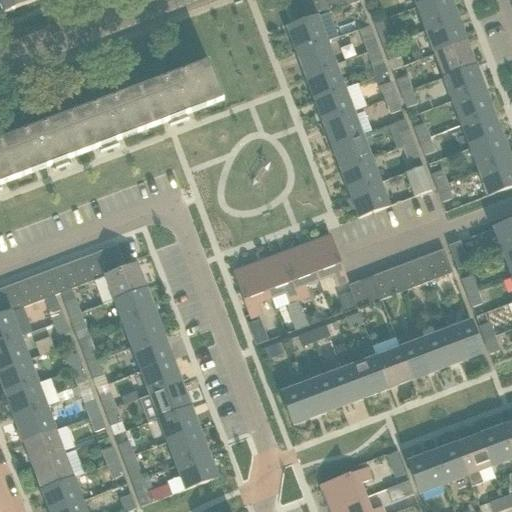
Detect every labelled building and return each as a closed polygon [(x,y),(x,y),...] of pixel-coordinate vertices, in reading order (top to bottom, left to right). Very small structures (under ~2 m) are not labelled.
[(0,0),(0,5),(3,14),(40,0),(0,0)] [(296,26),(303,23),(294,0),(293,0),(287,2),(296,26)] [(294,0),(303,23),(314,19),(307,0),(294,0)] [(317,18),(326,15),(320,0),(307,0),(314,19),(317,18)] [(336,11),(337,11),(332,0),(320,0),(326,15),(336,11)] [(332,0),(337,11),(348,7),(345,0),(332,0)] [(425,31),(457,19),(449,0),(436,0),(416,8),(425,31)] [(296,26),(287,30),(296,53),(326,42),(317,18),(314,19),(303,23),(296,26)] [(434,55),(466,43),(457,19),(425,31),(434,55)] [(382,48),(393,44),(383,20),(373,24),(382,48)] [(366,53),(377,49),(368,28),(358,32),(366,53)] [(305,77),(335,66),(326,42),(296,53),(305,77)] [(443,79),(475,67),(466,43),(434,55),(443,79)] [(388,62),(398,58),(393,44),(382,48),(388,62)] [(371,67),(381,62),(377,49),(366,53),(371,67)] [(186,115),(223,102),(209,63),(139,90),(153,128),(169,122),(170,126),(170,128),(189,121),(188,119),(186,115)] [(314,101),(344,89),(335,66),(305,77),(314,101)] [(452,102),(484,90),(475,67),(443,79),(452,102)] [(401,95),(411,91),(406,77),(396,81),(401,95)] [(385,101),(395,97),(390,83),(380,87),(385,101)] [(323,124),(353,113),(344,89),(314,101),(323,124)] [(117,142),(153,128),(139,90),(69,116),(84,154),(100,148),(101,152),(100,152),(101,154),(120,147),(119,145),(118,145),(117,142)] [(461,126),(493,114),(484,90),(452,102),(461,126)] [(406,109),(417,105),(411,91),(401,95),(406,109)] [(390,115),(401,111),(395,97),(385,101),(390,115)] [(332,148),(362,137),(353,113),(323,124),(332,148)] [(470,150),(502,138),(493,114),(461,126),(470,150)] [(69,160),(84,154),(69,116),(0,142),(0,143),(14,180),(52,166),(53,170),(52,170),(53,172),(72,165),(71,163),(70,163),(69,160)] [(404,120),(393,125),(402,149),(413,145),(404,120)] [(419,142),(429,138),(424,124),(414,128),(419,142)] [(341,171),(371,160),(362,137),(332,148),(341,171)] [(424,156),(434,152),(429,138),(419,142),(424,156)] [(479,174),(511,162),(502,138),(470,150),(479,174)] [(0,187),(0,185),(14,180),(0,143),(0,192),(2,191),(2,189),(1,190),(0,187)] [(406,162),(418,158),(413,145),(402,149),(406,162)] [(350,195),(380,184),(371,160),(341,171),(350,195)] [(488,197),(511,188),(511,165),(511,162),(479,174),(488,197)] [(415,198),(431,192),(422,168),(406,174),(415,198)] [(436,189),(447,186),(441,171),(431,175),(436,189)] [(359,219),(388,208),(380,184),(350,195),(359,219)] [(442,203),(452,199),(447,186),(436,189),(442,203)] [(502,253),(511,249),(511,222),(493,229),(502,253)] [(347,283),(330,239),(329,237),(304,246),(317,282),(331,277),(335,288),(347,283)] [(457,270),(469,266),(460,242),(448,247),(457,270)] [(114,274),(125,270),(116,246),(105,251),(114,274)] [(304,287),(317,282),(304,246),(280,255),(298,303),(308,299),(304,287)] [(511,277),(511,276),(511,249),(502,253),(511,277)] [(103,278),(114,274),(105,251),(94,255),(103,278)] [(440,279),(452,274),(443,251),(432,255),(440,279)] [(94,282),(103,278),(94,255),(83,259),(91,283),(94,282)] [(288,306),(298,303),(280,255),(257,264),(270,300),(284,295),(288,306)] [(429,283),(440,279),(432,255),(420,260),(429,283)] [(80,287),(91,283),(83,259),(72,264),(80,287)] [(418,287),(429,283),(420,260),(409,264),(418,287)] [(70,291),(72,290),(80,287),(72,264),(60,268),(70,291)] [(256,305),(270,300),(257,264),(233,273),(251,319),(260,315),(256,305)] [(406,292),(418,287),(409,264),(398,268),(406,292)] [(103,278),(94,282),(103,306),(114,302),(146,290),(137,266),(125,270),(114,274),(103,278)] [(58,295),(59,295),(70,291),(60,268),(49,272),(58,295)] [(390,298),(401,294),(392,270),(381,274),(390,298)] [(47,300),(58,295),(49,272),(38,276),(47,300)] [(379,302),(390,298),(381,274),(370,278),(379,302)] [(36,304),(47,300),(38,276),(27,281),(36,304)] [(466,294),(476,290),(471,277),(461,281),(466,294)] [(368,306),(379,302),(370,278),(359,282),(368,306)] [(24,308),(36,304),(27,281),(15,285),(24,308)] [(356,311),(368,306),(359,282),(347,287),(355,307),(356,311)] [(13,313),(24,308),(15,285),(4,289),(13,313)] [(13,313),(4,289),(0,290),(0,312),(2,317),(13,313)] [(68,319),(81,314),(72,290),(70,291),(59,295),(68,319)] [(123,325),(155,313),(146,290),(114,302),(123,325)] [(471,309),(482,305),(476,290),(466,294),(471,309)] [(343,312),(355,307),(349,293),(337,298),(343,312)] [(53,325),(64,320),(58,307),(47,311),(53,325)] [(315,311),(303,315),(307,327),(319,323),(315,311)] [(0,344),(21,336),(13,313),(2,317),(0,317),(0,344)] [(132,349),(164,337),(155,313),(123,325),(132,349)] [(77,343),(90,338),(81,314),(68,319),(77,343)] [(347,330),(362,325),(358,314),(343,319),(347,330)] [(302,315),(290,320),(294,332),(307,327),(303,315),(302,315)] [(58,339),(69,335),(64,320),(53,325),(58,339)] [(256,344),(265,340),(258,322),(249,325),(256,344)] [(459,364),(483,355),(471,323),(447,332),(459,364)] [(483,342),(494,338),(489,324),(478,328),(483,342)] [(316,344),(329,339),(324,327),(312,332),(316,344)] [(302,349),(316,344),(312,332),(297,337),(302,349)] [(435,373),(459,364),(447,332),(423,341),(435,373)] [(0,371),(30,360),(21,336),(0,344),(0,371)] [(141,373),(172,361),(164,337),(132,349),(141,373)] [(86,366),(99,361),(90,338),(77,343),(86,366)] [(487,353),(499,349),(494,338),(483,342),(487,353)] [(411,382),(435,373),(423,341),(400,350),(411,382)] [(268,361),(283,356),(278,344),(263,350),(268,361)] [(388,390),(411,382),(400,350),(376,359),(388,390)] [(71,372),(82,368),(77,354),(66,358),(71,372)] [(364,399),(388,390),(376,359),(352,368),(364,399)] [(0,381),(6,396),(39,384),(30,360),(0,371),(0,381)] [(91,381),(104,376),(99,361),(86,366),(91,381)] [(150,396),(181,384),(172,361),(141,373),(150,396)] [(77,387),(87,383),(82,368),(71,372),(77,387)] [(340,408),(364,399),(352,368),(328,376),(340,408)] [(317,417),(340,408),(328,376),(305,385),(317,417)] [(15,420),(47,408),(39,384),(6,396),(15,420)] [(159,420),(190,408),(181,384),(150,396),(159,420)] [(293,426),(317,417),(305,385),(281,394),(293,426)] [(116,409),(114,403),(111,395),(99,399),(105,413),(116,409)] [(89,419),(99,415),(94,401),(83,405),(89,419)] [(24,444),(56,432),(47,408),(15,420),(24,444)] [(168,444),(199,432),(190,408),(159,420),(168,444)] [(110,427),(121,422),(116,409),(105,413),(110,427)] [(93,433),(104,429),(99,415),(89,419),(93,433)] [(511,453),(511,424),(502,428),(511,453)] [(491,468),(511,460),(511,453),(502,428),(479,437),(491,468)] [(32,468),(65,455),(56,432),(24,444),(32,468)] [(176,467),(208,455),(199,432),(168,444),(176,467)] [(478,473),(491,468),(479,437),(455,446),(467,477),(471,488),(482,484),(478,473)] [(123,460),(133,457),(128,443),(118,447),(123,460)] [(471,488),(467,477),(455,446),(432,454),(443,486),(466,478),(470,489),(471,488)] [(106,466),(117,462),(112,449),(101,453),(106,466)] [(419,495),(443,486),(432,454),(407,463),(419,495)] [(41,491),(74,479),(65,455),(32,468),(41,491)] [(185,491),(217,479),(208,455),(176,467),(185,491)] [(132,484),(142,480),(133,457),(123,460),(132,484)] [(111,480),(122,476),(117,462),(106,466),(111,480)] [(360,485),(371,481),(367,470),(321,487),(330,511),(365,498),(360,485)] [(49,511),(57,511),(82,503),(74,479),(41,491),(49,511)] [(140,508),(151,504),(142,480),(132,484),(140,508)] [(123,511),(129,511),(135,510),(130,496),(119,500),(123,511)] [(383,511),(382,508),(371,511),(365,498),(330,511),(383,511)] [(502,499),(488,504),(491,511),(503,511),(507,511),(502,499)] [(85,511),(84,508),(82,503),(57,511),(85,511)]
